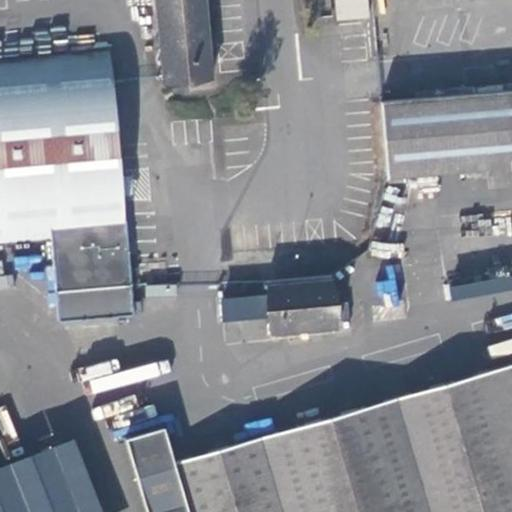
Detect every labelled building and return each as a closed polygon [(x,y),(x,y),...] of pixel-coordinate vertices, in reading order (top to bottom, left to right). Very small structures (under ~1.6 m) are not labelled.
[(154,0),(161,80),(209,77),(202,0),(154,0)] [(333,0),(335,21),(369,18),(367,0),(333,0)] [(0,246),(49,243),(56,323),(131,317),(109,56),(0,65),(0,246)] [(511,91),(379,103),(385,178),(387,178),(388,185),(404,183),(404,177),(486,170),(511,168),(511,91)] [(511,188),(511,168),(486,170),(487,191),(511,188)] [(266,289),(271,336),(336,329),(331,283),(266,289)] [(511,511),(511,363),(177,462),(192,511),(511,511)] [(192,511),(177,462),(168,430),(127,442),(147,511),(192,511)] [(0,511),(104,511),(78,439),(0,466),(0,511)]
